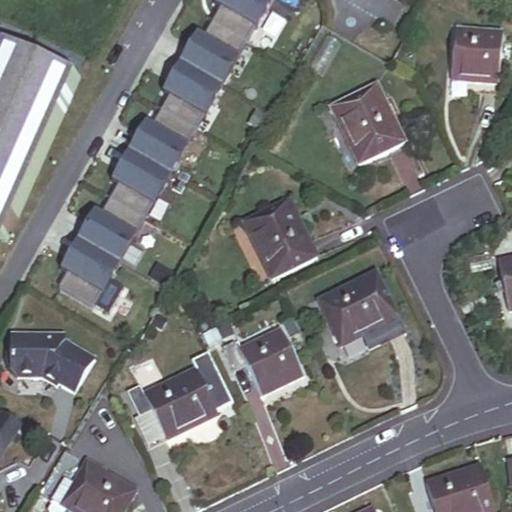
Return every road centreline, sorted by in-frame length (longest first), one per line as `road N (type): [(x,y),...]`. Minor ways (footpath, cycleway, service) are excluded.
road 1 (residential): [(486,413),(405,235),(473,204)]
road 2 (residential): [(265,511),(486,413)]
